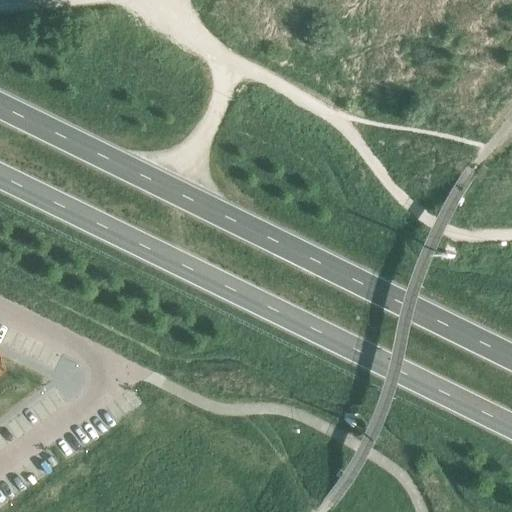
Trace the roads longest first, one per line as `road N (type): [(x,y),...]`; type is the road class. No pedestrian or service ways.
road 1 (trunk): [(511,356),(0,105)]
road 2 (trunk): [(0,179),(511,427)]
road 3 (residential): [(0,310),(85,353),(96,379),(87,401),(0,464)]
